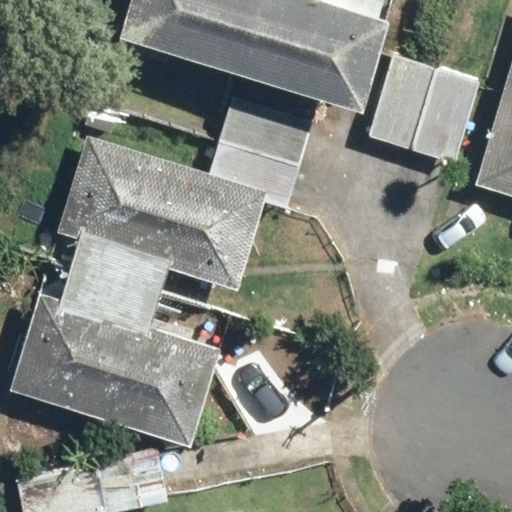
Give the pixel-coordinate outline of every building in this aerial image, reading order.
[(133,0),(126,24),(365,97),(392,9),(380,5),(381,0),(133,0)] [(511,42),(471,177),(511,189),(511,42)] [(478,72),(393,46),(367,130),(452,156),(478,72)] [(209,166),(89,130),(60,227),(235,279),(260,194),(286,202),(313,114),(232,90),(209,166)] [(223,338),(41,280),(9,380),(191,438),(223,338)] [(8,446),(0,447),(0,511),(64,511),(166,494),(157,442),(11,467),(8,446)]
